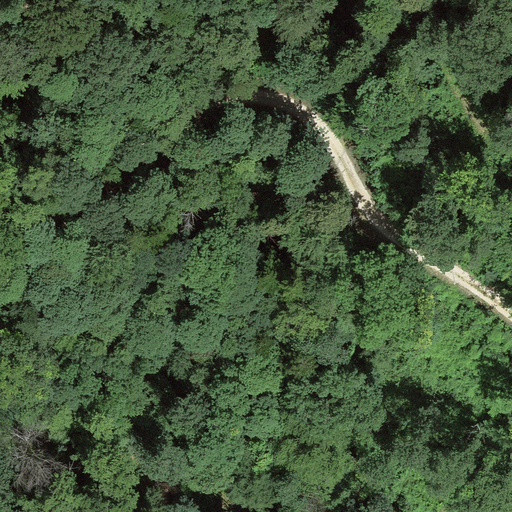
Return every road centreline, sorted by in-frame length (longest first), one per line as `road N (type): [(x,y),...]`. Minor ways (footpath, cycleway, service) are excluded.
road 1 (track): [(511,316),(375,219),(324,132),(295,103),(240,89),(209,97),(152,138),(0,271)]
road 2 (track): [(454,511),(396,462),(328,429),(282,423),(244,445),(198,511)]
road 3 (track): [(410,0),(427,17),(458,90),(511,157)]
